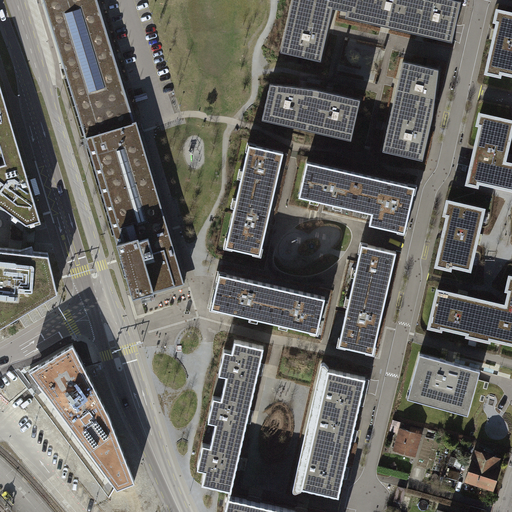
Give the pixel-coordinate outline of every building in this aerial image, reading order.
[(43,0),(85,136),(135,122),(97,0),(43,0)] [(292,0),(291,7),(331,16),(333,8),(336,8),(347,11),(346,17),(364,21),(368,0),(292,0)] [(368,0),(364,21),(386,26),(416,33),(423,0),(368,0)] [(461,1),(456,0),(423,0),(416,33),(421,34),(452,41),(461,1)] [(291,7),(281,51),(321,60),(328,28),(331,16),(291,7)] [(511,13),(505,11),(502,22),(498,21),(488,65),(501,68),(500,72),(511,74),(511,13)] [(398,83),(393,105),(433,114),(439,69),(403,61),(398,83)] [(302,87),(270,83),(262,119),(307,129),(316,89),(302,87)] [(0,203),(22,219),(29,224),(40,221),(0,86),(0,203)] [(329,92),(316,89),(307,129),(351,139),(360,99),(329,92)] [(135,96),(136,102),(148,98),(146,92),(135,96)] [(388,127),(383,149),(423,159),(433,114),(393,105),(388,127)] [(511,128),(511,120),(488,115),(485,125),(480,124),(469,174),(479,177),(478,181),(511,188),(511,163),(504,161),(511,128)] [(135,122),(85,136),(87,142),(121,256),(133,296),(154,290),(154,292),(185,282),(136,121),(135,122)] [(280,165),(284,152),(249,144),(239,188),(273,196),(280,165)] [(356,174),(306,163),(298,197),(323,202),(348,208),(356,174)] [(415,187),(356,174),(348,208),(372,213),(369,224),(405,232),(415,187)] [(273,196),(239,188),(225,245),(260,253),(266,225),(273,196)] [(484,208),(455,201),(452,215),(448,214),(438,257),(452,260),(451,264),(470,268),(477,238),(484,208)] [(396,251),(362,243),(358,258),(352,286),(386,294),(396,251)] [(48,252),(0,246),(0,325),(57,292),(48,252)] [(277,285),(219,272),(211,307),(269,320),(277,285)] [(305,292),(277,285),(269,320),(317,331),(325,296),(305,292)] [(373,351),(386,294),(352,286),(346,310),(339,344),(373,351)] [(511,289),(510,289),(507,301),(506,305),(463,295),(438,289),(430,318),(442,321),(441,326),(468,332),(469,327),(491,332),(490,337),(511,342),(511,289)] [(226,374),(224,385),(253,392),(264,346),(234,339),(232,350),(224,349),(219,373),(226,374)] [(73,346),(32,370),(119,488),(134,481),(110,419),(73,346)] [(481,370),(421,354),(409,398),(469,414),(481,370)] [(355,415),(363,379),(322,371),(314,406),(355,415)] [(216,421),(213,434),(242,441),(253,392),(224,385),(221,398),(213,396),(208,420),(216,421)] [(355,415),(314,406),(305,445),(347,454),(355,415)] [(396,427),(390,445),(415,453),(421,436),(396,427)] [(202,481),(230,488),(231,488),(242,441),(213,434),(210,444),(203,442),(197,467),(205,468),(202,481)] [(338,496),(347,454),(305,445),(296,487),(338,496)] [(475,451),(466,483),(496,492),(506,460),(475,451)] [(404,503),(407,488),(399,486),(396,501),(404,503)] [(276,511),(278,506),(229,494),(231,488),(230,488),(223,511),(276,511)]
